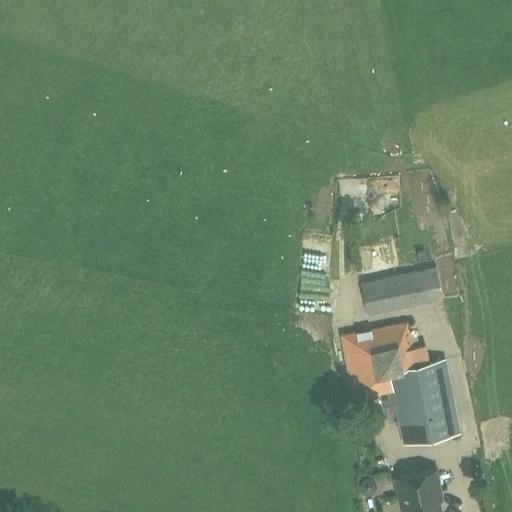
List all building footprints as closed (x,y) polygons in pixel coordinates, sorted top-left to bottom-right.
[(436,264),(360,281),(368,313),(442,298),(436,264)] [(408,320),(341,333),(354,399),(379,395),(395,392),(391,368),(417,362),(413,345),(408,320)] [(427,343),(413,345),(417,362),(430,359),(427,343)] [(462,429),(446,356),(430,359),(417,362),(391,368),(395,392),(397,403),(396,404),(403,442),(462,429)] [(395,392),(379,395),(382,406),(396,404),(397,403),(395,392)] [(406,511),(440,511),(436,489),(440,488),(436,468),(395,476),(401,506),(405,505),(406,511)]
